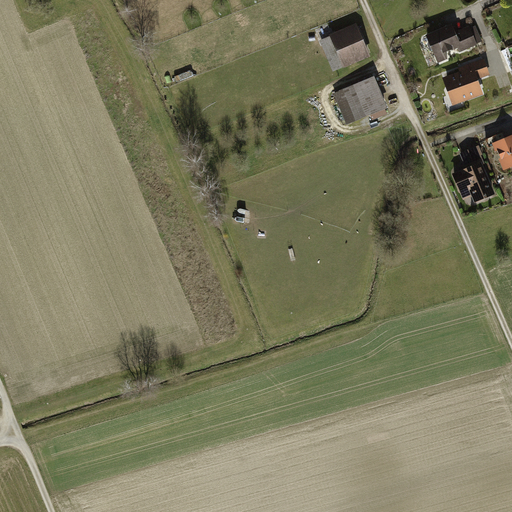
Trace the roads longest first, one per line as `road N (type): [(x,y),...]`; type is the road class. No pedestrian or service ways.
road 1 (track): [(362,0),(511,342)]
road 2 (track): [(53,511),(0,386)]
